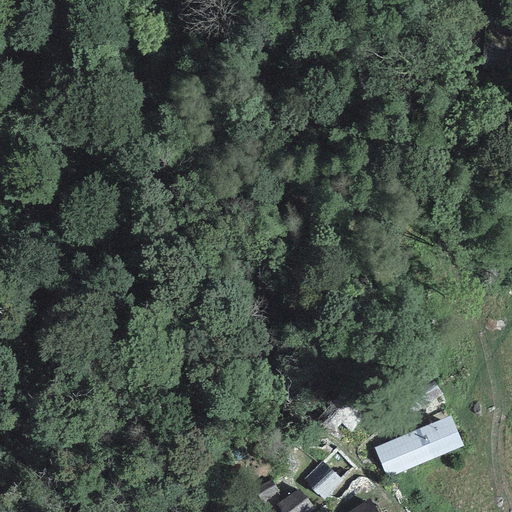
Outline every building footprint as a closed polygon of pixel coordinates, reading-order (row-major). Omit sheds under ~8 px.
[(267,390),(281,382),(266,353),(251,361),(267,390)] [(415,392),(426,406),(443,394),(432,380),(415,392)] [(336,399),(316,421),(330,434),(341,423),(351,432),(360,422),(336,399)] [(450,417),(409,433),(421,463),(463,447),(450,417)] [(386,478),(421,463),(409,433),(374,448),(386,478)] [(331,468),(311,488),(323,501),(343,481),(331,468)] [(264,505),(280,494),(268,476),(252,488),(264,505)] [(279,511),(307,511),(313,508),(298,488),(275,505),(279,511)] [(378,511),(367,498),(349,511),(378,511)]
